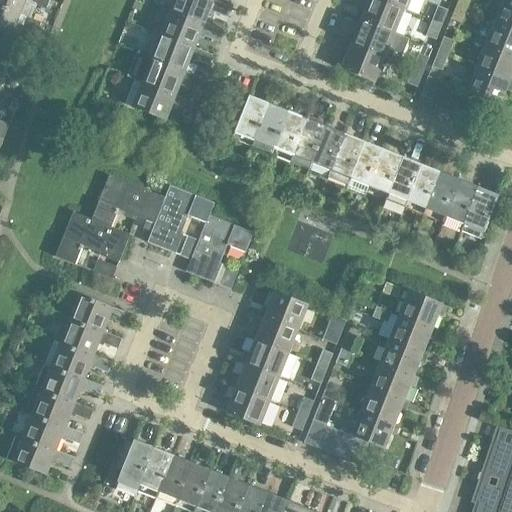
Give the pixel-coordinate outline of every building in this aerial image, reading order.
[(0,0),(0,6),(20,15),(25,0),(0,0)] [(232,8),(213,1),(213,2),(207,0),(174,0),(171,9),(165,7),(164,10),(170,13),(170,12),(203,26),(204,24),(209,11),(227,19),(232,8)] [(394,34),(403,10),(376,0),(368,0),(364,12),(360,21),(394,34)] [(376,0),(403,10),(407,0),(376,0)] [(458,0),(456,5),(466,9),(469,0),(458,0)] [(511,27),(511,0),(502,0),(495,20),(511,27)] [(460,24),(466,9),(456,5),(450,20),(460,24)] [(0,34),(10,38),(20,15),(0,6),(0,34)] [(438,6),(432,21),(442,25),(448,10),(438,6)] [(222,32),(204,24),(203,26),(170,12),(170,13),(162,33),(156,31),(154,34),(160,37),(160,36),(194,50),(194,48),(199,35),(218,42),(222,32)] [(41,23),(26,17),(23,25),(37,31),(41,23)] [(511,54),(511,27),(495,20),(485,44),(511,54)] [(384,58),(394,35),(394,34),(360,21),(351,45),(384,58)] [(436,40),(442,25),(432,21),(426,36),(436,40)] [(213,56),(194,48),(194,50),(160,36),(160,37),(152,57),(146,54),(145,57),(144,58),(151,60),(184,73),(185,72),(190,59),(209,66),(213,56)] [(0,54),(10,58),(15,44),(0,38),(0,54)] [(443,38),(437,53),(447,57),(453,42),(443,38)] [(509,81),(511,73),(511,54),(485,44),(475,68),(509,81)] [(375,82),(384,58),(351,45),(341,69),(375,82)] [(441,71),(447,57),(437,53),(432,67),(441,71)] [(419,54),(413,69),(423,73),(429,58),(419,54)] [(203,80),(185,72),(184,73),(151,60),(143,81),(137,78),(135,81),(141,84),(175,97),(175,96),(181,82),(199,90),(203,80)] [(499,106),(509,81),(475,68),(466,92),(472,95),(483,99),(499,106)] [(417,88),(423,73),(413,69),(407,84),(417,88)] [(24,86),(28,78),(13,72),(10,80),(24,86)] [(430,104),(439,81),(428,77),(418,100),(430,104)] [(194,103),(175,96),(175,97),(141,84),(135,81),(133,80),(124,104),(131,107),(165,121),(171,106),(190,114),(194,103)] [(441,109),(450,86),(439,81),(430,104),(441,109)] [(452,113),(461,90),(450,86),(441,109),(452,113)] [(472,95),(466,92),(461,90),(452,113),(463,118),(472,95)] [(474,122),(483,99),(472,95),(463,118),(474,122)] [(252,146),(268,104),(249,97),(232,139),(234,139),(237,134),(253,141),(251,146),(252,146)] [(271,154),(288,112),(268,104),(252,146),(271,154)] [(290,161),(306,119),(288,112),(271,154),(272,154),(274,149),(291,156),(289,161),(290,161)] [(309,169),(326,127),(306,119),(290,161),(291,162),(293,157),(310,163),(308,168),(309,169)] [(0,148),(9,126),(0,122),(0,148)] [(328,177),(345,135),(326,127),(309,169),(310,169),(312,164),(329,171),(327,176),(328,177)] [(347,184),(364,143),(345,135),(328,177),(346,184),(347,184)] [(367,192),(384,150),(364,143),(347,184),(346,188),(365,196),(367,192)] [(385,199),(402,158),(384,150),(367,192),(370,187),(387,194),(385,199)] [(403,207),(421,165),(402,158),(385,199),(387,200),(403,207)] [(423,215),(440,173),(421,165),(403,207),(405,207),(407,202),(425,209),(423,214),(423,215)] [(442,222),(459,180),(440,173),(423,215),(424,215),(426,210),(444,217),(442,222)] [(165,199),(109,176),(92,220),(130,235),(129,236),(147,243),(151,232),(152,233),(165,199)] [(461,230),(479,188),(459,180),(442,222),(443,223),(445,218),(463,224),(461,230)] [(169,186),(165,199),(152,233),(151,232),(147,243),(175,254),(180,240),(176,238),(178,234),(180,235),(187,216),(205,223),(206,222),(209,216),(210,216),(214,204),(169,186)] [(498,196),(479,188),(461,230),(481,238),(498,196)] [(350,210),(346,220),(354,223),(358,213),(350,210)] [(119,263),(129,236),(130,235),(92,220),(84,217),(73,212),(55,257),(75,265),(82,246),(101,253),(102,251),(106,253),(104,257),(119,263)] [(253,233),(210,216),(209,216),(206,222),(205,223),(198,241),(199,241),(191,260),(190,260),(186,272),(214,284),(220,270),(215,268),(217,263),(219,264),(227,246),(245,253),(253,233)] [(199,241),(198,241),(187,237),(180,256),(190,260),(191,260),(199,241)] [(112,279),(117,267),(98,259),(93,272),(112,279)] [(238,271),(237,271),(226,266),(218,285),(230,290),(238,271)] [(400,288),(386,283),(382,293),(396,298),(400,288)] [(408,291),(398,316),(432,329),(442,305),(408,291)] [(65,314),(63,317),(69,320),(70,318),(103,331),(109,318),(127,325),(131,315),(73,292),(73,293),(78,296),(71,316),(65,314)] [(307,305),(274,292),(264,317),(298,330),(307,305)] [(391,313),(376,307),(372,317),(387,323),(391,313)] [(336,345),(346,321),(332,315),(322,340),(336,345)] [(423,353),(432,329),(398,316),(389,339),(423,353)] [(121,339),(103,331),(70,318),(69,320),(63,317),(54,341),(60,343),(61,342),(94,355),(99,342),(118,349),(121,339)] [(288,354),(298,330),(264,317),(255,340),(288,354)] [(357,337),(347,333),(341,348),(351,352),(357,337)] [(413,377),(423,353),(389,339),(380,363),(413,377)] [(279,378),(288,354),(255,340),(245,364),(279,378)] [(112,363),(94,355),(61,342),(60,343),(54,341),(44,365),(50,367),(51,366),(85,379),(90,365),(108,372),(112,363)] [(345,367),(351,352),(341,348),(335,363),(345,367)] [(332,354),(322,350),(317,365),(327,369),(332,354)] [(404,400),(413,377),(380,363),(370,387),(404,400)] [(269,401),(279,378),(245,364),(236,388),(269,401)] [(103,386),(85,379),(51,366),(50,367),(44,365),(35,389),(41,391),(41,389),(75,403),(80,390),(99,397),(103,386)] [(321,384),(327,369),(317,365),(311,380),(321,384)] [(338,385),(328,381),(322,396),(332,400),(338,385)] [(395,424),(404,400),(370,387),(361,411),(395,424)] [(260,426),(269,401),(236,388),(226,413),(260,426)] [(93,410),(75,403),(41,389),(41,391),(35,389),(25,412),(31,415),(32,413),(66,427),(71,413),(89,421),(93,410)] [(336,401),(332,400),(322,396),(313,420),(324,425),(327,426),(336,401)] [(314,402),(313,402),(304,398),(298,413),(308,417),(314,402)] [(385,449),(395,424),(361,411),(351,436),(357,438),(369,443),(385,449)] [(62,436),(80,444),(84,434),(66,427),(32,413),(31,415),(24,434),(18,432),(16,436),(22,438),(23,437),(56,450),(62,436)] [(302,431),(308,417),(298,413),(292,428),(302,431)] [(315,448),(324,425),(313,420),(304,443),(315,448)] [(335,429),(327,426),(324,425),(315,448),(326,452),(335,429)] [(337,457),(346,434),(335,429),(326,452),(337,457)] [(357,438),(351,436),(346,434),(337,457),(348,461),(357,438)] [(74,457),(56,450),(23,437),(22,438),(16,436),(7,460),(64,483),(65,482),(47,474),(52,461),(70,468),(74,457)] [(360,466),(369,443),(357,438),(348,461),(360,466)] [(137,490),(154,448),(134,440),(132,445),(126,443),(117,467),(122,469),(116,486),(136,494),(137,490)] [(511,511),(511,446),(495,441),(487,466),(494,469),(492,475),(484,472),(471,511),(511,511)] [(156,498),(173,456),(154,448),(137,490),(156,498)] [(175,505),(192,463),(173,456),(156,498),(157,498),(159,493),(176,500),(175,505)] [(194,511),(211,471),(192,463),(175,505),(176,506),(178,500),(196,507),(194,511)] [(216,511),(230,478),(211,471),(194,511),(195,511),(197,508),(208,511),(216,511)] [(238,511),(249,486),(230,478),(216,511),(238,511)] [(261,511),(269,494),(249,486),(238,511),(261,511)] [(283,511),(288,501),(269,494),(261,511),(283,511)] [(305,511),(307,509),(288,501),(283,511),(305,511)]
